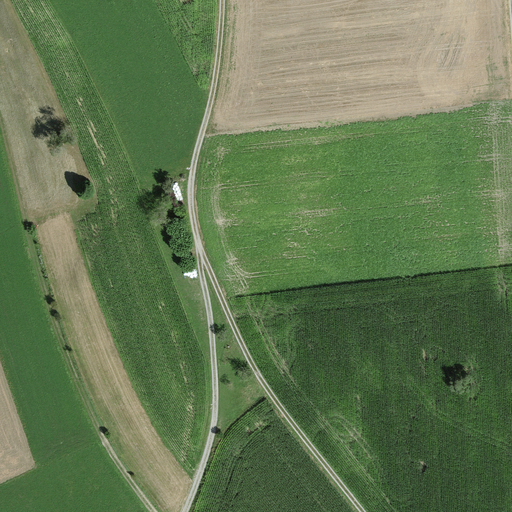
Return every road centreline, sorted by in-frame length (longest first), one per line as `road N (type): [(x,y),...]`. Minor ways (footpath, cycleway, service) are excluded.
road 1 (track): [(183,511),(213,407),(190,177),(216,80),(222,0)]
road 2 (track): [(196,240),(255,370),(363,511)]
